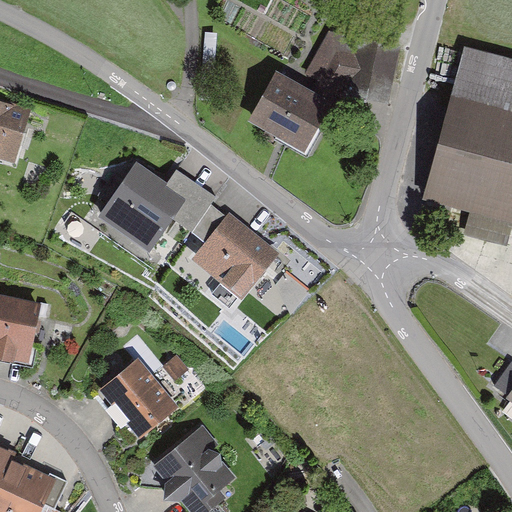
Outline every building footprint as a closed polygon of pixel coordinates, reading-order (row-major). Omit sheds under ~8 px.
[(402,52),(330,34),(298,88),(332,107),(342,89),(343,89),(343,96),(389,109),(402,52)] [(511,64),(466,50),(422,206),(511,230),(511,64)] [(298,88),(278,77),(248,127),(306,161),(335,109),(332,107),(298,88)] [(0,164),(15,169),(33,113),(0,102),(0,164)] [(168,190),(136,167),(99,223),(150,259),(175,226),(193,240),(213,206),(217,200),(178,174),(168,190)] [(281,258),(230,216),(228,219),(213,206),(193,240),(205,249),(192,266),(243,305),(281,258)] [(42,308),(0,298),(0,367),(15,371),(15,366),(30,369),(42,308)] [(189,369),(177,353),(164,364),(176,379),(189,369)] [(180,403),(139,354),(101,387),(141,436),(180,403)] [(511,359),(496,383),(509,391),(508,393),(511,395),(511,359)] [(219,442),(203,423),(154,462),(165,476),(164,490),(180,494),(192,511),(205,511),(227,494),(219,485),(237,474),(224,458),(222,445),(216,445),(219,442)] [(17,449),(0,440),(0,472),(2,474),(13,454),(17,449)] [(49,472),(13,454),(2,474),(0,472),(0,511),(39,511),(43,503),(56,509),(69,478),(51,469),(49,472)]
